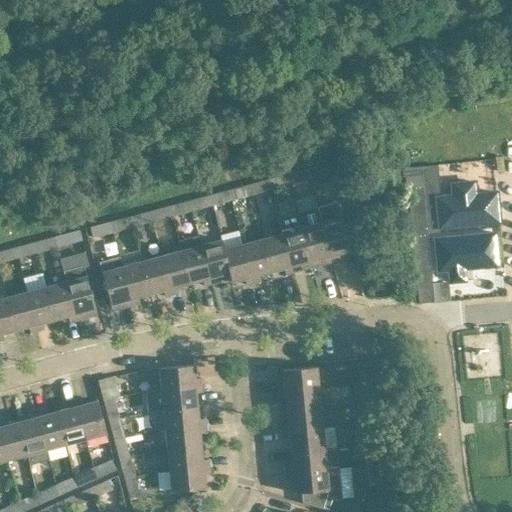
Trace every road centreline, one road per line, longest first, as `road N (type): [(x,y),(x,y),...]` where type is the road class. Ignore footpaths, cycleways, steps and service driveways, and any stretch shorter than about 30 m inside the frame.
road 1 (residential): [(0,380),(131,344),(241,330)]
road 2 (residential): [(241,330),(424,317),(440,330)]
road 3 (residential): [(231,511),(248,476),(241,330)]
road 4 (residential): [(462,511),(440,330)]
